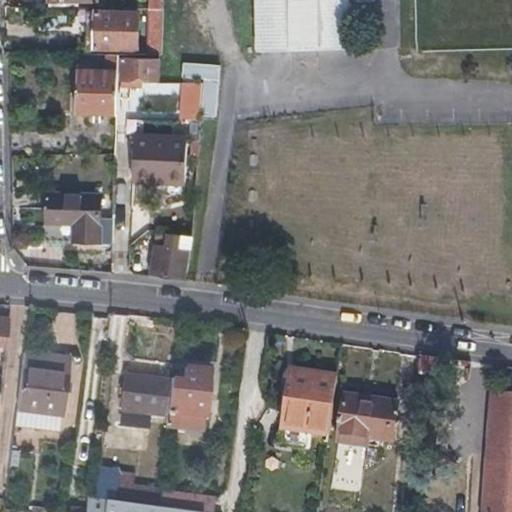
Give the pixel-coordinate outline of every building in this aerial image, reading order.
[(140,0),(135,0),(120,0),(121,9),(163,9),(163,0),(140,0)] [(255,0),(257,51),(349,47),(347,0),(255,0)] [(146,35),(146,29),(146,24),(136,24),(136,13),(95,12),(94,49),(136,51),(136,35),(146,35)] [(162,55),(162,48),(162,41),(148,41),(148,55),(162,55)] [(107,55),(107,62),(107,70),(78,70),(78,112),(117,112),(119,55),(107,55)] [(121,98),(125,99),(130,99),(130,87),(131,80),(144,81),(158,81),(159,60),(123,59),(121,98)] [(130,87),(143,88),(144,81),(131,80),(130,87)] [(192,117),(199,117),(202,82),(191,82),(192,117)] [(116,136),(108,136),(107,148),(103,148),(103,153),(116,154),(116,136)] [(134,180),(169,179),(169,182),(187,182),(187,136),(135,136),(134,180)] [(46,222),(73,222),(74,242),(99,243),(100,195),(46,194),(46,222)] [(190,247),(156,244),(153,274),(186,278),(190,247)] [(418,354),(418,360),(417,365),(442,369),(444,357),(418,354)] [(15,409),(38,412),(61,415),(66,370),(21,364),(15,409)] [(205,427),(206,415),(210,367),(186,366),(185,378),(170,377),(170,380),(167,412),(169,412),(168,424),(205,427)] [(278,367),(275,433),(327,436),(330,370),(278,367)] [(511,511),(511,372),(504,372),(502,393),(493,392),(483,511),(511,511)] [(167,414),(167,412),(170,380),(123,376),(120,411),(125,411),(123,426),(141,428),(143,413),(167,414)] [(337,442),(352,444),(367,447),(369,437),(391,440),(396,402),(344,395),(337,442)] [(87,468),(77,467),(74,490),(84,491),(87,468)] [(113,500),(159,506),(160,495),(160,489),(134,486),(134,476),(116,474),(113,500)] [(160,495),(159,506),(208,511),(211,511),(213,501),(160,495)] [(84,511),(208,511),(159,506),(113,500),(87,496),(84,511)]
